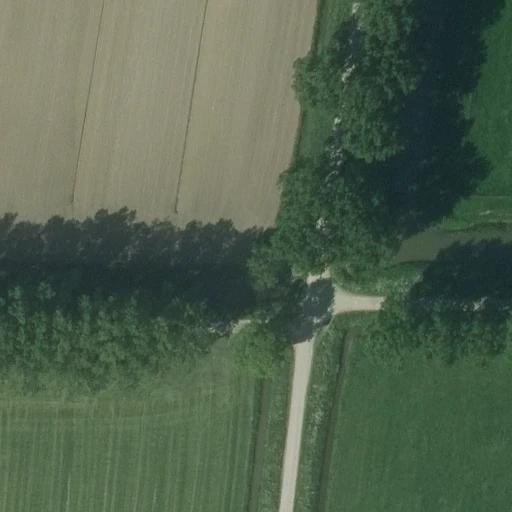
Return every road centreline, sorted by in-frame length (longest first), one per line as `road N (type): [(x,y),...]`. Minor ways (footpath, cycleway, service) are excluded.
road 1 (unclassified): [(315,296),(361,0)]
road 2 (unclassified): [(286,511),(315,296)]
road 3 (unclassified): [(511,300),(315,296)]
